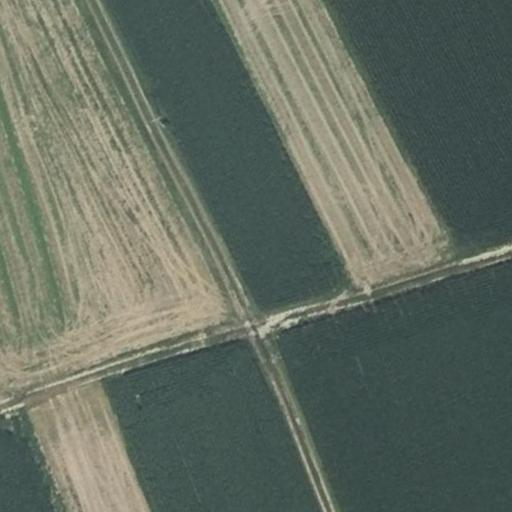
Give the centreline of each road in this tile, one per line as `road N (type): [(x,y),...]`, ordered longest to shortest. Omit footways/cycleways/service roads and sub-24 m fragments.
road 1 (track): [(108,0),(271,323),(345,511)]
road 2 (track): [(0,413),(511,248)]
